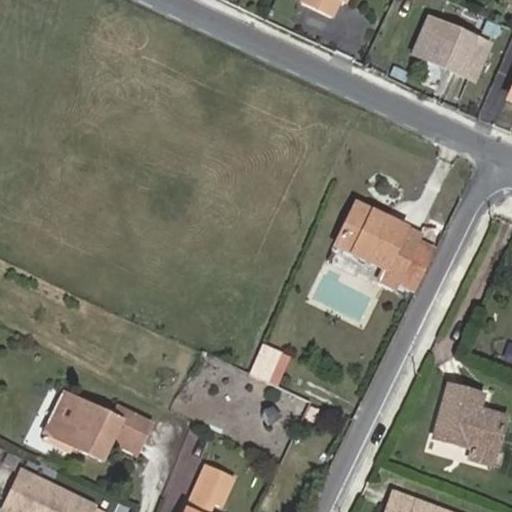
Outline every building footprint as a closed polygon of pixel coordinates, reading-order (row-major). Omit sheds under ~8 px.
[(345,0),(304,0),(302,4),(330,17),(337,2),(344,5),(345,0)] [(457,65),(453,73),(472,81),(488,43),(430,17),(412,54),(431,63),(435,55),(457,65)] [(504,41),(510,28),(489,18),(483,31),(504,41)] [(431,63),(453,73),(457,65),(435,55),(431,63)] [(374,208),(356,200),(336,241),(385,266),(382,275),(399,283),(402,276),(420,237),(423,231),(406,223),(403,229),(371,214),(374,208)] [(439,246),(420,237),(402,276),(419,285),(439,246)] [(274,384),(287,354),(262,344),(249,374),(274,384)] [(485,387),(455,378),(438,430),(475,442),(472,453),(493,459),(507,412),(480,404),(485,387)] [(37,434),(62,448),(93,464),(103,444),(129,456),(145,424),(108,406),(105,413),(59,390),(37,434)] [(59,455),(62,448),(37,434),(33,441),(59,455)] [(195,511),(201,500),(210,505),(217,508),(231,480),(203,467),(182,511),(181,510),(179,511),(195,511)] [(90,511),(92,509),(93,507),(21,474),(12,491),(26,498),(18,511),(90,511)] [(18,511),(26,498),(12,491),(2,511),(18,511)] [(440,511),(389,496),(384,511),(440,511)] [(195,511),(207,511),(210,505),(201,500),(195,511)]
